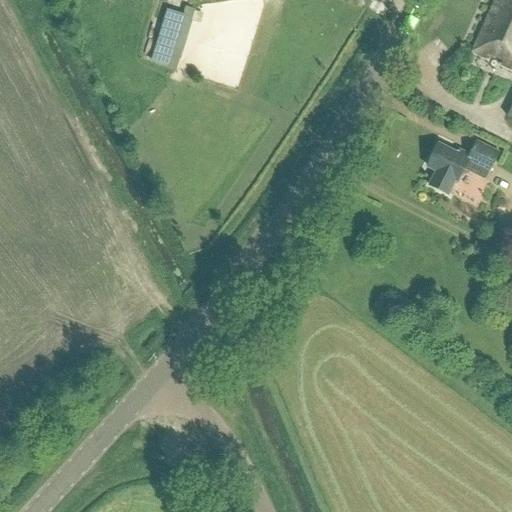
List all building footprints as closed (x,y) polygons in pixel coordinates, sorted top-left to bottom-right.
[(511,0),(498,0),(474,55),(489,62),(491,56),(503,61),(500,67),(511,72),(511,0)] [(167,11),(150,64),(176,72),(195,10),(186,7),(184,15),(167,11)] [(150,31),(153,21),(132,15),(118,64),(137,70),(148,30),(150,31)] [(463,80),(484,80),(484,62),(446,60),(446,69),(464,70),(463,80)] [(477,131),(511,148),(511,105),(495,96),(477,131)] [(484,180),(497,153),(475,142),(467,158),(458,154),(457,157),(438,148),(428,170),(437,174),(430,188),(449,198),(456,183),(458,184),(464,171),(484,180)]
